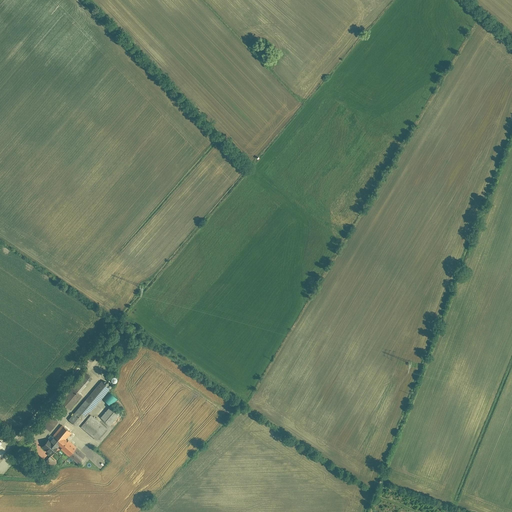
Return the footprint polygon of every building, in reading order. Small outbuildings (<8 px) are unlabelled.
[(86,372),(72,387),(79,393),(93,378),(86,372)] [(103,381),(70,419),(78,425),(87,415),(87,416),(111,388),(103,381)] [(60,400),(71,409),(82,396),(79,393),(72,387),(60,400)] [(111,393),(105,401),(112,406),(118,399),(111,393)] [(120,414),(111,406),(101,418),(110,425),(120,414)] [(58,420),(48,411),(40,421),(50,430),(58,420)] [(92,415),(83,426),(98,439),(108,428),(92,415)] [(72,433),(63,425),(53,435),(54,436),(62,443),(66,439),(72,433)] [(51,437),(43,447),(53,456),(62,446),(63,447),(65,445),(62,443),(54,436),(52,438),(51,437)] [(63,447),(62,449),(78,464),(87,455),(70,440),(69,441),(66,439),(62,443),(65,445),(63,447)] [(50,456),(45,462),(52,468),(57,462),(50,456)]
